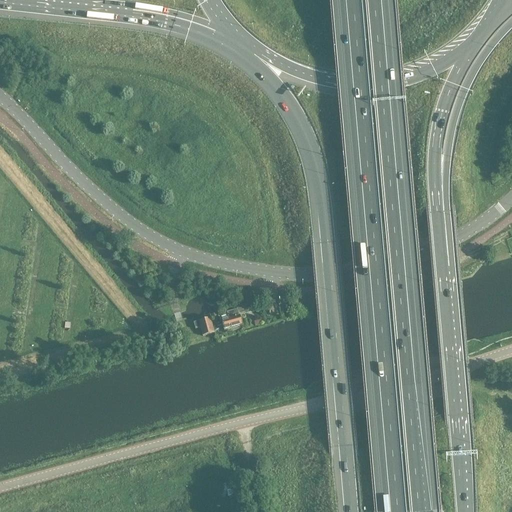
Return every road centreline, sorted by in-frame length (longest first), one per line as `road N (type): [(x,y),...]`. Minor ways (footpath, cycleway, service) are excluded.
road 1 (secondary): [(0,97),(135,229),(179,253),(236,269),(312,276),(386,265),(455,241),(511,201)]
road 2 (motorway): [(421,511),(377,0)]
road 3 (motorway): [(350,0),(393,511)]
road 4 (motorway): [(254,53),(285,95),(316,163),(351,511)]
road 5 (motorway): [(462,511),(436,212)]
road 6 (tertiary): [(244,423),(511,351)]
road 7 (tertiary): [(0,487),(244,423)]
road 8 (motorway): [(7,0),(165,18),(238,42)]
road 9 (trunk): [(254,53),(303,72),(370,81),(421,72),(473,42)]
road 10 (motorway): [(436,212),(458,102),(511,22)]
road 11 (motorway): [(436,212),(441,110),(473,42)]
